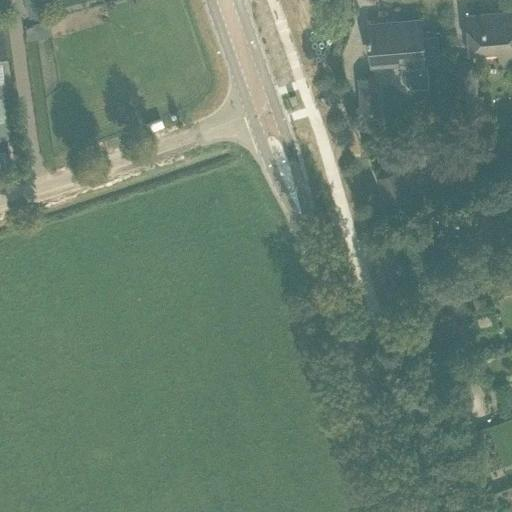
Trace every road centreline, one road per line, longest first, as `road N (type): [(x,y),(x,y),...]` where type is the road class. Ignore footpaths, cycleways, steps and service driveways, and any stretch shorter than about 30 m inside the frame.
road 1 (tertiary): [(403,511),(304,217)]
road 2 (unclassified): [(0,202),(248,115)]
road 3 (tertiary): [(209,0),(248,115)]
